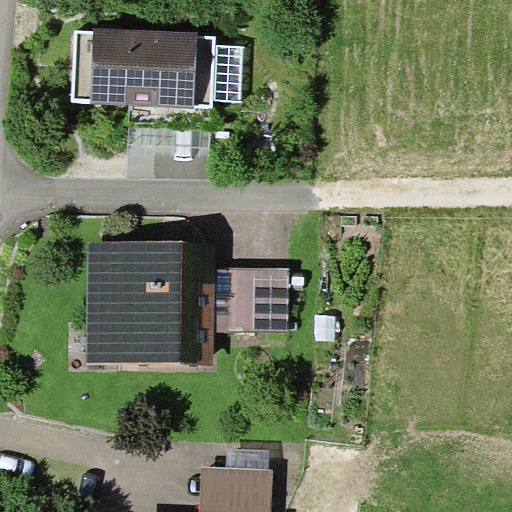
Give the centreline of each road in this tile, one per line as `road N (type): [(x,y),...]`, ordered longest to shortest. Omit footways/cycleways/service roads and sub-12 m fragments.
road 1 (residential): [(0,194),(319,193)]
road 2 (track): [(319,193),(511,195)]
